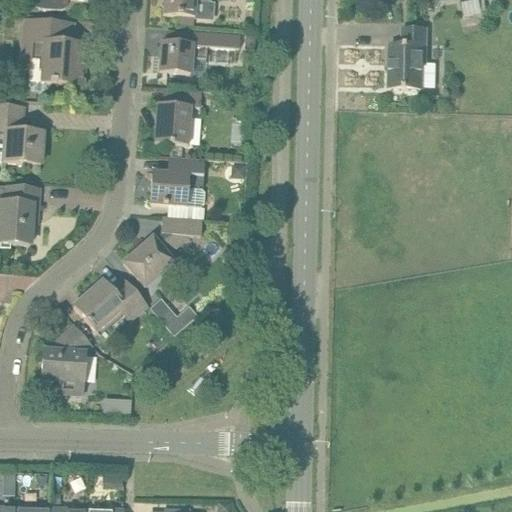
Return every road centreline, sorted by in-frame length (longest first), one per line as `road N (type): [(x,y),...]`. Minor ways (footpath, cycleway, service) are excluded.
road 1 (residential): [(5,438),(14,323),(91,246),(113,207),(130,0)]
road 2 (secondary): [(301,445),(310,0)]
road 3 (residential): [(301,445),(5,438)]
